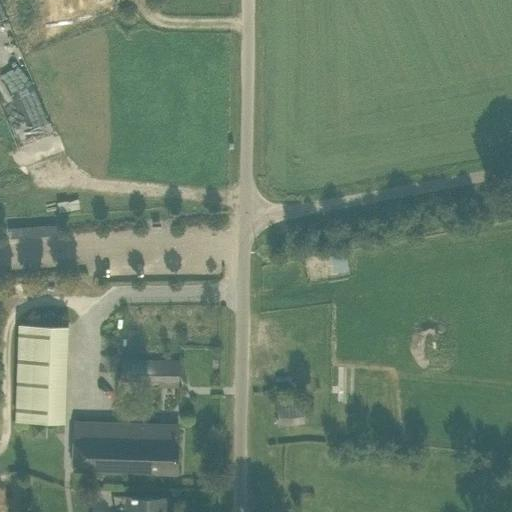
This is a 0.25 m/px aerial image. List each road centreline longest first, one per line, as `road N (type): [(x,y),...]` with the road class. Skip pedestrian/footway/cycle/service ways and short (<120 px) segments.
road 1 (unclassified): [(237,511),(245,0)]
road 2 (track): [(511,171),(247,219)]
